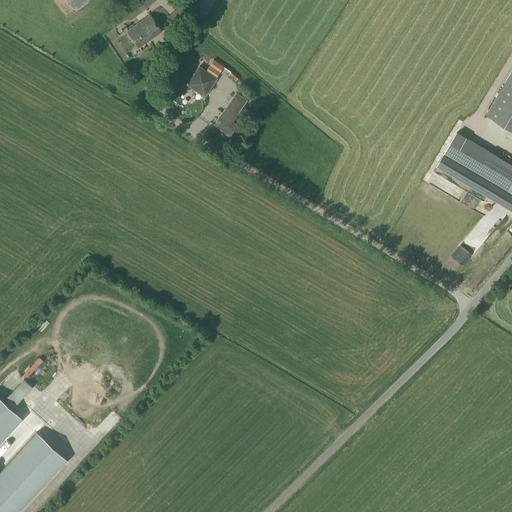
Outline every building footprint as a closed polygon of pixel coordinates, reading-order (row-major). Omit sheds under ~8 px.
[(66,0),(75,11),(89,0),(66,0)] [(149,15),(127,31),(138,48),(161,31),(149,15)] [(198,67),(186,85),(203,97),(215,79),(198,67)] [(230,83),(234,79),(226,73),(223,77),(230,83)] [(511,73),(487,114),(511,128),(511,73)] [(235,93),(213,125),(229,135),(236,125),(231,122),(245,100),(235,93)] [(511,167),(473,144),(463,159),(510,189),(508,192),(511,194),(511,167)] [(19,375),(24,378),(39,360),(34,357),(19,375)] [(3,380),(10,387),(18,380),(11,372),(3,380)] [(32,382),(27,386),(46,406),(51,402),(32,382)] [(0,397),(0,442),(22,418),(0,397)] [(37,432),(0,471),(0,511),(17,511),(67,459),(37,432)]
